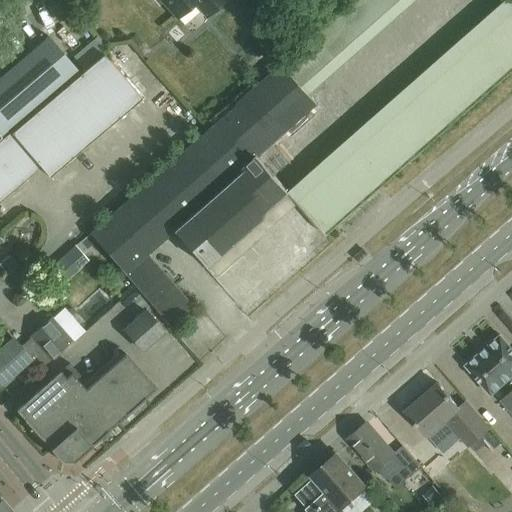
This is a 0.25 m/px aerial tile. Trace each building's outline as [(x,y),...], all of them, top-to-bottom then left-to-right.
[(208,16),(225,0),(157,0),(161,3),(164,1),(179,17),(196,2),(208,16)] [(298,2),(295,0),(265,0),(280,17),(298,2)] [(368,0),(350,17),(370,40),(414,0),(368,0)] [(500,1),(290,180),(326,222),(357,195),(356,174),(343,175),(355,164),(354,142),(359,138),(361,190),(415,144),(414,130),(428,129),(462,100),(461,63),(476,63),(488,52),(493,58),(500,58),(511,47),(511,24),(511,14),(500,1)] [(0,134),(76,70),(48,36),(0,76),(0,134)] [(0,139),(0,200),(40,167),(48,176),(141,98),(103,53),(11,131),(10,130),(0,139)] [(178,152),(88,231),(169,323),(190,304),(145,253),(172,230),(202,264),(245,227),(287,190),(256,155),(315,103),(280,63),(178,152)] [(86,258),(75,246),(48,269),(49,270),(54,265),(62,274),(82,256),(85,259),(86,258)] [(141,348),(162,329),(144,309),(123,328),(141,348)] [(51,318),(19,346),(11,337),(0,346),(0,382),(29,358),(38,369),(71,340),(51,318)] [(511,391),(501,402),(511,414),(511,350),(499,336),(465,367),(490,396),(506,382),(511,389),(511,391)] [(176,359),(182,370),(196,363),(191,352),(176,359)] [(60,371),(16,410),(24,419),(24,420),(26,422),(28,420),(30,418),(36,424),(29,430),(30,431),(37,425),(42,431),(39,433),(37,435),(39,437),(40,436),(50,448),(50,449),(51,450),(60,460),(60,461),(73,462),(73,461),(89,447),(92,445),(90,443),(90,444),(88,441),(93,436),(100,442),(101,441),(95,434),(101,429),(103,432),(105,434),(107,432),(127,413),(127,414),(129,412),(128,410),(125,407),(131,402),(133,401),(132,401),(138,396),(141,398),(142,400),(144,398),(156,388),(125,353),(85,389),(82,385),(75,378),(75,377),(72,374),(76,371),(69,363),(60,371)] [(469,448),(490,430),(466,403),(460,408),(439,384),(406,412),(428,436),(446,421),(469,448)] [(399,465),(392,456),(394,455),(367,423),(349,438),(376,470),(378,468),(385,477),(399,465)] [(344,511),(341,507),(365,486),(337,454),(312,476),(314,479),(297,494),(311,511),(344,511)] [(0,511),(9,511),(10,511),(11,511),(0,497),(0,511)]
